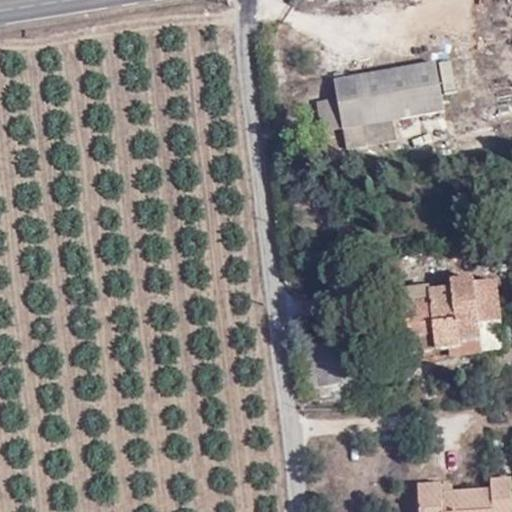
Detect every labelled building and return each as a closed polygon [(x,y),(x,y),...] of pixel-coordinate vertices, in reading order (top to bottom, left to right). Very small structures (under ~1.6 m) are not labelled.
[(443,60),(340,72),(347,148),(360,147),(359,137),(371,136),(371,144),(400,142),(399,118),(447,112),(443,60)] [(449,135),(452,151),(495,143),(492,127),(449,135)] [(440,334),(440,350),(463,349),(463,342),(484,340),(484,321),(504,320),(501,278),(480,279),(480,272),(457,272),(457,285),(438,286),(431,278),(408,278),(412,335),(440,334)] [(440,352),(440,350),(440,334),(412,335),(413,353),(440,352)] [(355,351),(303,354),(306,396),(358,392),(355,351)] [(480,511),(511,511),(511,483),(494,485),(495,491),(480,492),(480,511)] [(422,489),(424,511),(480,511),(480,492),(446,495),(446,488),(422,489)]
